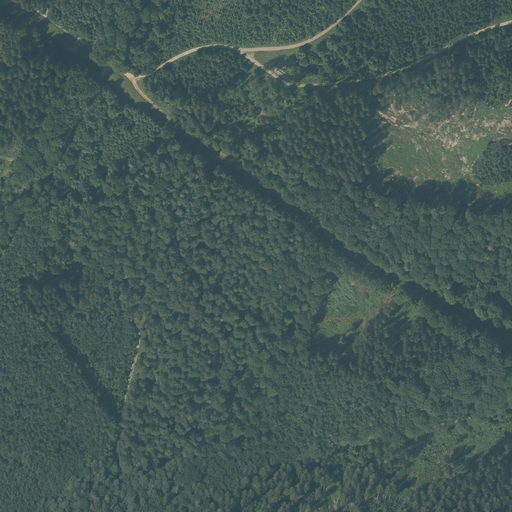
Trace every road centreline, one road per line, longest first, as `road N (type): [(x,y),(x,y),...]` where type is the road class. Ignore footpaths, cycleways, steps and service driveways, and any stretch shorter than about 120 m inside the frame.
road 1 (track): [(511,383),(487,407),(444,422),(316,442),(195,511)]
road 2 (track): [(153,511),(341,238)]
road 3 (track): [(48,169),(46,205),(55,227),(138,332),(116,446)]
road 4 (track): [(234,48),(286,84),(321,85),(406,67),(511,23)]
road 5 (track): [(129,77),(147,107),(341,238)]
road 6 (track): [(362,0),(300,45),(206,46),(129,77)]
road 7 (track): [(0,247),(108,62)]
road 8 (track): [(129,77),(20,0)]
